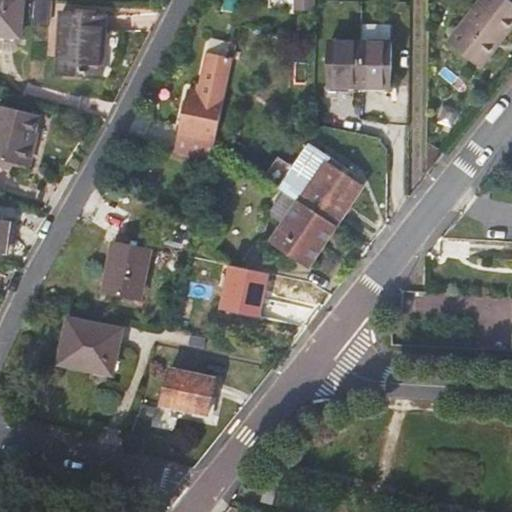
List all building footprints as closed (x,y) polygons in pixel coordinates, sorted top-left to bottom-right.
[(25,0),(0,0),(0,36),(21,39),(25,0)] [(53,0),(37,0),(36,21),(51,22),(53,0)] [(427,0),(427,12),(435,12),(435,0),(427,0)] [(511,28),(511,0),(480,0),(449,39),(482,66),(511,28)] [(106,17),(63,13),(58,73),(101,77),(106,17)] [(393,42),(330,40),(330,86),(392,86),(393,42)] [(179,134),(215,142),(224,102),(234,54),(209,50),(201,90),(188,88),(179,134)] [(40,113),(0,102),(0,157),(4,158),(27,164),(40,113)] [(309,146),(282,188),(284,189),(337,225),(362,188),(327,162),(328,159),(309,146)] [(310,264),(337,225),(284,189),(269,212),(284,223),(267,248),(287,262),(294,254),(310,264)] [(14,221),(0,219),(0,252),(10,253),(14,221)] [(149,250),(114,242),(104,290),(140,297),(149,250)] [(120,329),(70,319),(61,360),(111,370),(120,329)] [(217,377),(172,368),(164,403),(210,412),(217,377)] [(276,484),(263,481),(257,502),(270,505),(276,484)]
